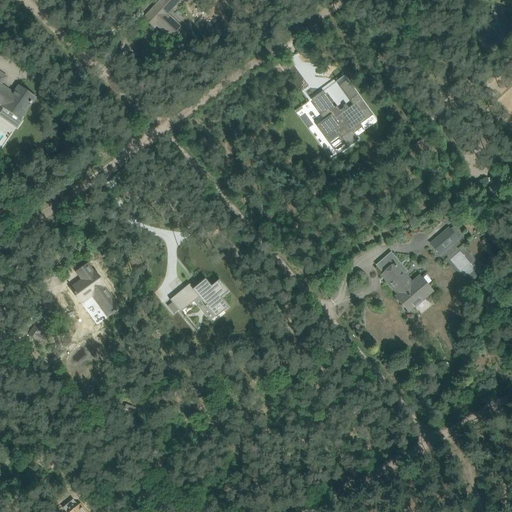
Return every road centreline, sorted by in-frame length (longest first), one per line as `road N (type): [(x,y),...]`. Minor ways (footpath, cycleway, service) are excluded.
road 1 (residential): [(434,441),(154,129)]
road 2 (track): [(511,396),(309,511)]
road 3 (residential): [(154,129),(329,0)]
road 4 (residential): [(0,243),(154,129)]
road 5 (residential): [(154,129),(22,0)]
